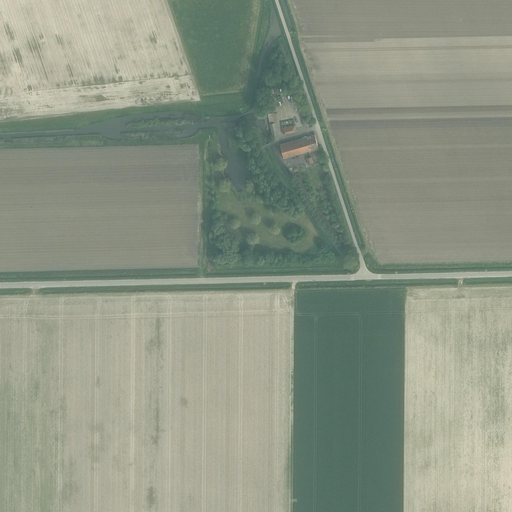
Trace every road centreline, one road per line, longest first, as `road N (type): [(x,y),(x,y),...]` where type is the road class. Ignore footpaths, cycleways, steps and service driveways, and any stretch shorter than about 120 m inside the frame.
road 1 (tertiary): [(0,285),(367,277)]
road 2 (unclassified): [(367,277),(275,0)]
road 3 (tertiary): [(367,277),(511,274)]
